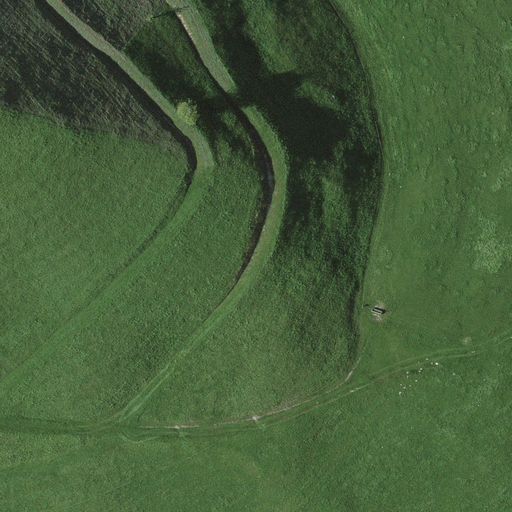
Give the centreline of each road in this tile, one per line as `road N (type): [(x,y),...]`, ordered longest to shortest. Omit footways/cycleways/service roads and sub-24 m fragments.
road 1 (track): [(177,0),(273,158),(278,190),(259,265),(128,426),(97,445),(0,472)]
road 2 (track): [(0,392),(160,238),(201,176),(193,139),(53,0)]
road 3 (track): [(511,333),(478,353),(275,423),(208,432),(0,416)]
